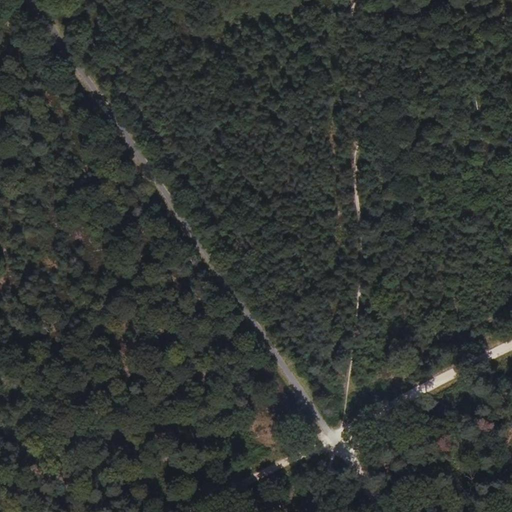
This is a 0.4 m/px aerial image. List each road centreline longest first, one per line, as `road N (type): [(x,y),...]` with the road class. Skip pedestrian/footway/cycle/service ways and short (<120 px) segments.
road 1 (track): [(30,0),(336,443)]
road 2 (track): [(511,352),(336,443)]
road 3 (track): [(336,443),(198,511)]
